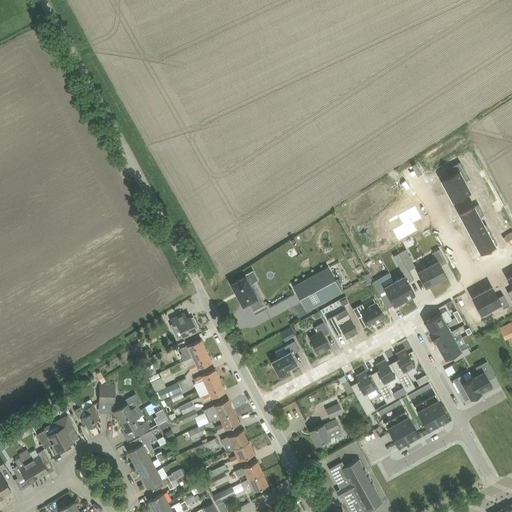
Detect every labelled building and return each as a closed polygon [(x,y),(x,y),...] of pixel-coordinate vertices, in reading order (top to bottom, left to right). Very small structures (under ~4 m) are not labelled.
[(441,181),(447,191),(465,181),(460,171),(464,169),(461,163),(450,169),(453,174),(441,181)] [(465,181),(447,191),(453,202),(464,196),(466,198),(467,201),(478,195),(475,190),(471,192),(465,181)] [(399,241),(417,230),(413,223),(422,218),(415,205),(398,215),(403,223),(392,229),(399,241)] [(465,225),(481,216),(476,207),(460,216),(465,225)] [(481,216),(465,225),(470,234),(486,225),(481,216)] [(475,243),(491,234),(486,225),(470,234),(475,243)] [(491,234),(475,243),(480,252),(496,244),(491,234)] [(415,266),(406,248),(399,252),(403,261),(408,270),(409,269),(415,266)] [(427,265),(436,281),(446,275),(441,265),(446,262),(439,248),(433,252),(436,257),(426,263),(427,265)] [(341,259),(306,278),(319,302),(355,283),(341,259)] [(403,275),(394,280),(404,299),(414,293),(408,281),(413,278),(409,269),(408,270),(403,261),(398,264),(403,275)] [(417,271),(420,276),(425,287),(436,281),(427,265),(417,271)] [(245,276),(231,283),(243,305),(248,302),(253,311),(265,304),(253,282),(250,284),(245,276)] [(393,304),(404,299),(394,280),(383,286),(387,292),(393,304)] [(491,285),(482,291),(490,307),(500,302),(491,285)] [(490,307),(482,291),(472,296),(481,312),(490,307)] [(369,325),(384,317),(376,301),(365,307),(362,303),(353,308),(358,317),(363,315),(369,325)] [(191,317),(190,316),(187,317),(184,312),(171,318),(173,323),(170,324),(173,331),(180,328),(183,336),(197,329),(196,328),(197,327),(195,322),(194,322),(191,317)] [(341,332),(344,338),(355,332),(348,319),(349,319),(346,313),(335,319),(333,315),(325,319),(326,320),(331,331),(334,336),(341,332)] [(428,332),(445,323),(439,313),(423,322),(428,331),(428,332)] [(312,336),(320,352),(332,345),(326,334),(331,331),(326,320),(317,325),(321,332),(312,336)] [(511,321),(499,327),(504,339),(511,335),(511,321)] [(450,332),(445,323),(428,332),(433,341),(450,332)] [(293,336),(288,328),(280,332),(285,340),(293,336)] [(450,332),(433,341),(433,342),(434,341),(439,350),(455,341),(450,332)] [(206,349),(201,338),(192,342),(180,348),(182,353),(189,349),(192,356),(193,356),(206,349)] [(271,360),(278,374),(287,369),(286,368),(297,362),(292,353),(299,349),(294,340),(284,345),(287,351),(271,360)] [(140,361),(153,354),(149,347),(143,350),(138,341),(132,345),(136,354),(140,361)] [(460,351),(455,341),(439,350),(444,360),(460,351)] [(415,366),(405,347),(396,352),(399,358),(390,362),(404,387),(413,382),(407,371),(415,366)] [(206,349),(193,356),(196,362),(189,366),(191,370),(211,361),(206,349)] [(395,377),(385,358),(376,363),(379,369),(370,374),(386,403),(395,398),(387,382),(395,377)] [(476,371),(470,375),(479,391),(487,387),(486,385),(489,383),(486,378),(493,374),(484,359),(473,365),(476,371)] [(444,368),(448,374),(454,370),(451,364),(444,368)] [(220,379),(215,368),(194,378),(196,383),(204,379),(207,385),(220,379)] [(376,388),(365,370),(357,374),(359,380),(351,385),(364,409),(373,404),(367,393),(376,388)] [(156,374),(152,376),(149,377),(151,383),(161,378),(158,373),(156,374)] [(342,383),(347,380),(344,375),(339,378),(342,383)] [(479,391),(470,375),(460,380),(458,377),(452,380),(459,393),(465,390),(468,397),(479,391)] [(202,396),(204,400),(225,390),(220,379),(207,385),(210,393),(202,396)] [(181,390),(178,381),(157,391),(161,399),(181,390)] [(100,401),(108,401),(108,394),(108,387),(100,387),(100,401)] [(398,389),(392,392),(395,398),(401,395),(398,389)] [(113,410),(118,420),(140,409),(137,405),(141,403),(136,393),(124,399),(126,402),(113,410)] [(435,393),(424,399),(414,404),(428,430),(438,424),(449,418),(435,393)] [(173,401),(171,395),(164,399),(166,404),(173,401)] [(234,410),(228,398),(207,408),(203,409),(209,421),(220,416),(220,417),(234,410)] [(64,407),(60,400),(53,404),(57,411),(64,407)] [(182,416),(196,410),(191,400),(179,406),(183,414),(181,415),(182,416)] [(330,418),(343,412),(339,402),(325,408),(330,418)] [(96,409),(93,403),(84,408),(82,405),(75,409),(75,411),(78,418),(80,417),(83,423),(85,422),(89,428),(97,423),(95,420),(99,417),(94,409),(96,409)] [(136,435),(150,427),(146,420),(145,420),(142,415),(143,414),(140,409),(118,420),(125,432),(132,428),(136,435)] [(405,409),(394,415),(384,421),(398,446),(408,440),(419,434),(405,409)] [(198,415),(196,410),(182,416),(185,422),(198,415)] [(234,410),(220,417),(223,423),(216,427),(218,431),(230,425),(239,421),(237,416),(234,410)] [(44,428),(48,434),(56,450),(73,441),(68,430),(74,427),(67,415),(44,428)] [(27,418),(22,421),(29,432),(34,429),(27,418)] [(323,424),(319,425),(310,430),(317,444),(330,438),(328,433),(340,427),(336,419),(323,425),(323,424)] [(363,426),(365,430),(366,431),(372,428),(369,422),(363,426)] [(206,432),(202,424),(187,431),(191,439),(206,432)] [(226,451),(234,447),(248,441),(243,428),(221,439),(226,451)] [(13,433),(17,438),(24,434),(20,429),(13,433)] [(133,448),(127,451),(133,460),(147,452),(154,448),(148,439),(153,436),(154,434),(151,429),(130,441),(133,447),(133,448)] [(171,429),(165,432),(168,439),(174,436),(171,429)] [(215,437),(194,447),(197,454),(219,444),(215,437)] [(328,453),(333,463),(342,459),(343,463),(347,461),(345,456),(350,453),(350,455),(361,451),(356,440),(328,453)] [(229,457),(232,462),(254,452),(248,441),(234,447),(237,454),(229,457)] [(38,476),(48,470),(44,463),(49,460),(44,451),(43,449),(37,452),(39,455),(33,458),(30,452),(29,452),(25,455),(38,476)] [(28,482),(38,476),(25,455),(23,450),(18,453),(20,456),(14,459),(18,465),(12,468),(19,478),(24,475),(28,482)] [(152,460),(147,452),(133,460),(138,469),(152,460)] [(0,495),(11,489),(1,474),(0,473),(0,468),(6,465),(0,455),(0,495)] [(366,511),(383,501),(359,458),(345,466),(342,461),(329,468),(340,488),(344,495),(353,511),(366,511)] [(263,471),(257,459),(235,470),(237,475),(245,471),(248,478),(263,471)] [(157,470),(152,460),(138,469),(143,478),(157,470)] [(207,478),(224,470),(227,469),(225,463),(202,474),(205,480),(207,478)] [(168,475),(171,481),(176,478),(184,474),(184,473),(181,468),(172,473),(168,475)] [(148,487),(162,479),(157,470),(143,478),(148,487)] [(228,478),(224,470),(207,478),(211,486),(228,478)] [(248,478),(240,482),(246,493),(268,483),(263,471),(248,478)] [(179,484),(176,478),(171,481),(174,486),(179,484)] [(236,494),(232,486),(212,495),(216,504),(236,494)] [(168,502),(163,492),(148,500),(153,510),(168,502)] [(60,508),(61,511),(75,511),(79,510),(74,500),(60,508)] [(173,511),(168,502),(153,510),(154,511),(172,511),(176,510),(176,509),(173,511)] [(196,511),(203,511),(207,510),(214,506),(212,502),(196,511)] [(511,511),(511,503),(495,511),(511,511)]
